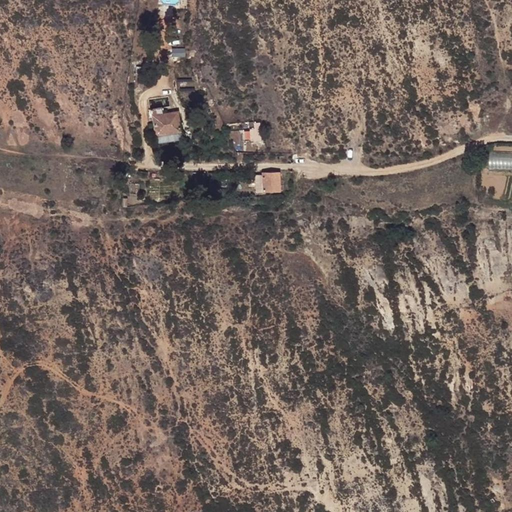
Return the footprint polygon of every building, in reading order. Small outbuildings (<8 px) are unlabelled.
[(134,91),(142,91),(143,70),(136,69),(134,91)] [(177,91),(194,88),(192,78),(175,82),(177,91)] [(162,115),(162,110),(150,112),(149,107),(145,108),(146,119),(153,118),(155,135),(181,131),(177,113),(162,115)] [(250,144),(256,142),(251,122),(245,124),(246,130),(241,132),(245,145),(250,144)] [(511,147),(490,147),(490,166),(511,165),(511,147)] [(255,193),(279,192),(278,172),(262,171),(262,177),(254,178),(255,193)] [(121,193),(129,194),(130,177),(121,177),(121,193)]
